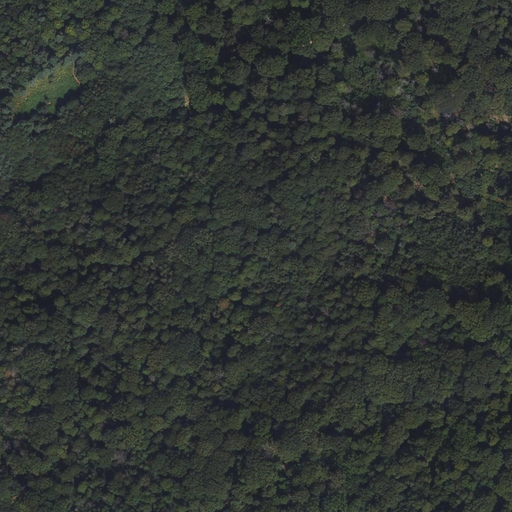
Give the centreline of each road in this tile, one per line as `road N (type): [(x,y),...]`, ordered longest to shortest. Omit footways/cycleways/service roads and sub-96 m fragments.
road 1 (track): [(314,511),(282,463),(164,0)]
road 2 (track): [(0,197),(398,0)]
road 3 (track): [(218,511),(335,420),(511,317)]
road 4 (track): [(511,393),(490,511)]
